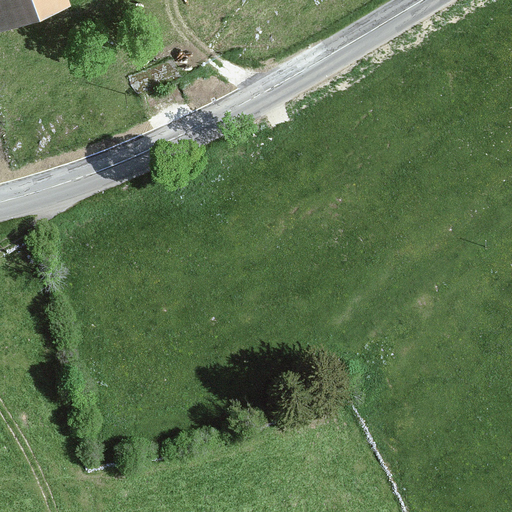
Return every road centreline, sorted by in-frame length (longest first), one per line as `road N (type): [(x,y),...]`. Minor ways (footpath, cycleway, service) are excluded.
road 1 (secondary): [(428,0),(140,157),(0,204)]
road 2 (track): [(174,0),(173,28),(210,59),(274,88)]
road 3 (track): [(0,405),(57,511)]
